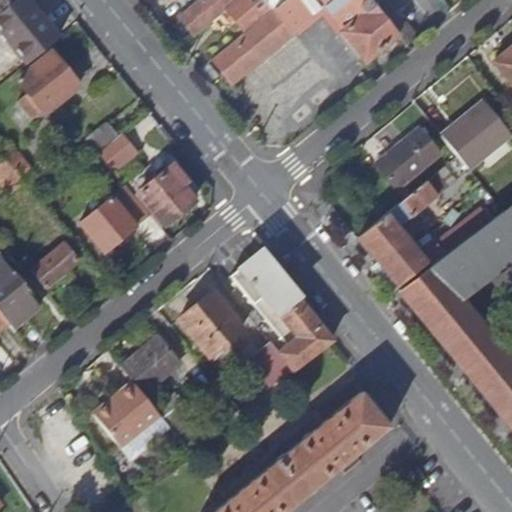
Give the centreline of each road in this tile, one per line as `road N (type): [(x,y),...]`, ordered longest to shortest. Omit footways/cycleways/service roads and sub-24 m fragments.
road 1 (residential): [(511,506),(261,193)]
road 2 (residential): [(0,404),(261,193)]
road 3 (residential): [(261,193),(497,0)]
road 4 (residential): [(261,193),(103,0)]
road 5 (unknown): [(446,424),(367,511)]
